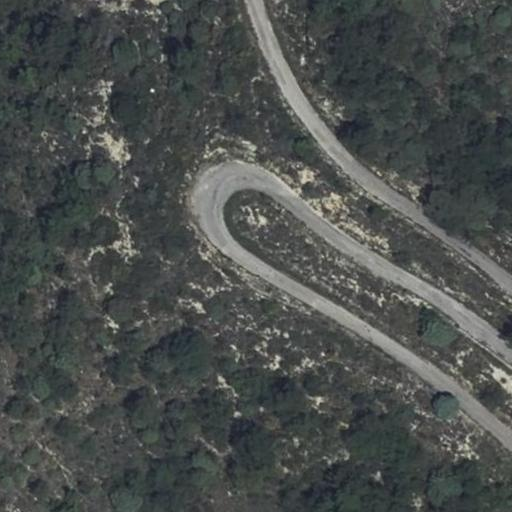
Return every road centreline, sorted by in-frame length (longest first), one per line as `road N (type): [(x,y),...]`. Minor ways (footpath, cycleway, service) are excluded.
road 1 (unclassified): [(511,439),(463,395),(214,239),(207,205),(227,177),(270,184),(334,238),(511,357)]
road 2 (unclassified): [(511,282),(355,172),(297,103),(255,0)]
